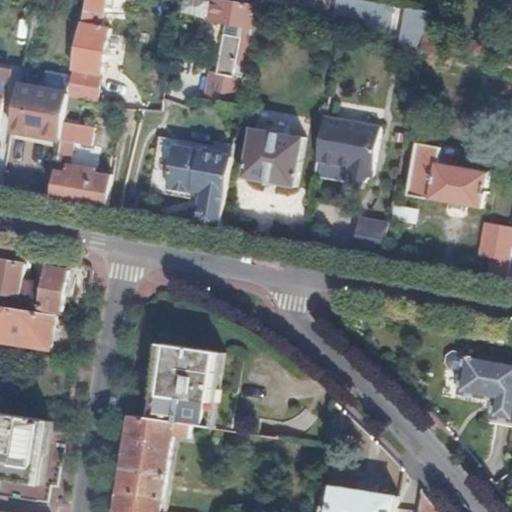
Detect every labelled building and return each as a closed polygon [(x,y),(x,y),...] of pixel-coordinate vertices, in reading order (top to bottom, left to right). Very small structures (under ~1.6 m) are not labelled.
[(72,100),(101,105),(105,82),(91,80),(92,74),(106,77),(114,33),(104,31),(107,11),(112,12),(114,0),(90,0),(90,3),(71,99),(72,100)] [(207,0),(184,0),(182,15),(195,17),(194,20),(228,26),(219,79),(235,82),(239,68),(252,70),(263,10),(207,0)] [(207,0),(263,10),(264,0),(207,0)] [(342,0),(264,0),(263,10),(338,24),(342,0)] [(426,39),(430,17),(415,15),(411,36),(416,37),(426,39)] [(410,66),(421,68),(422,56),(426,41),(426,39),(416,37),(410,66)] [(422,56),(457,61),(481,65),(484,48),(440,40),(439,44),(426,41),(422,56)] [(421,68),(420,73),(454,79),(457,61),(422,56),(421,68)] [(152,76),(168,79),(171,68),(154,65),(152,76)] [(0,72),(0,139),(12,75),(0,72)] [(211,101),(245,107),(249,84),(235,82),(219,79),(214,78),(211,101)] [(64,143),(67,126),(72,100),(71,99),(22,90),(14,133),(64,143)] [(328,122),(320,165),(352,172),(352,178),(354,179),(357,186),(369,188),(374,182),(376,182),(385,133),(328,122)] [(65,203),(110,212),(115,180),(97,176),(97,174),(73,170),(77,145),(97,149),(99,135),(76,131),(76,128),(67,126),(64,143),(54,201),(65,203)] [(308,141),(256,132),(247,182),(300,192),(308,141)] [(177,150),(235,160),(236,153),(161,140),(160,146),(177,150)] [(199,228),(223,232),(235,160),(177,150),(160,146),(151,194),(204,204),(199,228)] [(444,153),(419,148),(411,199),(486,212),(492,177),(441,169),(444,153)] [(355,255),(386,260),(392,228),(361,222),(355,255)] [(489,279),(510,283),(511,269),(511,248),(495,245),(489,279)] [(0,294),(18,297),(23,266),(0,262),(0,294)] [(48,288),(26,284),(22,313),(58,318),(59,314),(65,315),(73,273),(52,270),(48,288)] [(0,342),(53,351),(58,318),(22,313),(0,309),(0,342)] [(164,346),(152,422),(160,423),(171,347),(164,346)] [(210,430),(221,354),(171,347),(160,423),(193,428),(210,430)] [(210,430),(217,431),(228,355),(221,354),(210,430)] [(489,421),(511,424),(511,363),(464,355),(456,395),(493,403),(489,421)] [(0,480),(41,486),(50,422),(0,414),(0,480)] [(124,467),(117,511),(163,511),(175,439),(191,442),(193,428),(160,423),(152,422),(132,419),(124,467)] [(321,505),(324,485),(313,483),(311,503),(321,505)] [(398,511),(400,499),(378,496),(379,488),(361,485),(359,493),(336,489),(332,511),(398,511)] [(436,511),(437,509),(424,494),(420,511),(436,511)]
